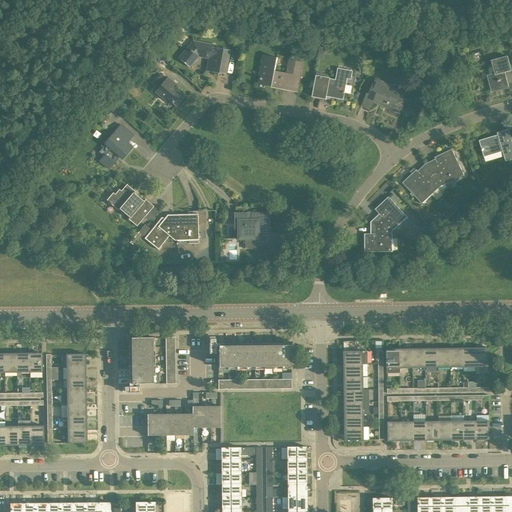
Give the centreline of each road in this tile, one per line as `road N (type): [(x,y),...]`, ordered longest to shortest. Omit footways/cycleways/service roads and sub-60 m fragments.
road 1 (residential): [(162,172),(171,139),(218,96),(344,120),(372,131),(396,155)]
road 2 (tertiary): [(107,315),(320,312)]
road 3 (tertiary): [(320,312),(511,309)]
road 4 (residential): [(323,462),(511,461)]
road 5 (residential): [(320,312),(318,275),(333,237),(373,173),(396,155)]
road 6 (residential): [(323,462),(320,312)]
road 7 (residential): [(108,464),(107,315)]
road 8 (residential): [(396,155),(459,121),(511,105)]
